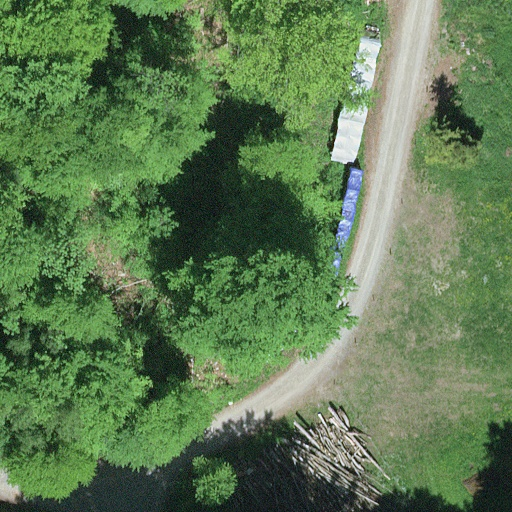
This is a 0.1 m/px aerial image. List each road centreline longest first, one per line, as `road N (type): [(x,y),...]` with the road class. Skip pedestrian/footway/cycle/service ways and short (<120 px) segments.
road 1 (track): [(128,500),(323,359),(353,311),(375,248),(422,0)]
road 2 (track): [(0,483),(128,500)]
